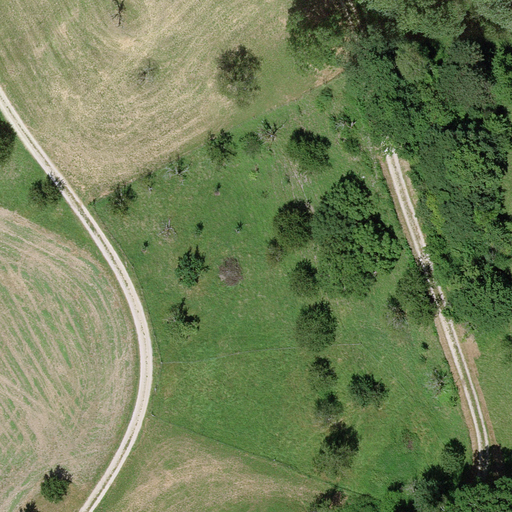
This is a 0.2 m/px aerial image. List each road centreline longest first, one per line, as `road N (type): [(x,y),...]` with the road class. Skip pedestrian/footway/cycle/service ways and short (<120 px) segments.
road 1 (track): [(339,0),(480,453),(468,511)]
road 2 (track): [(83,511),(116,467),(138,412),(148,336),(98,238),(0,99)]
